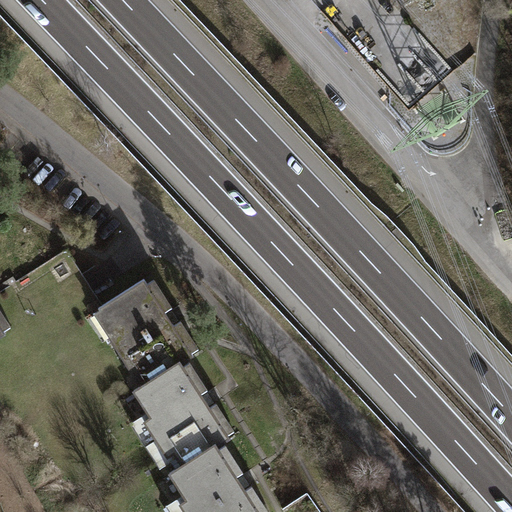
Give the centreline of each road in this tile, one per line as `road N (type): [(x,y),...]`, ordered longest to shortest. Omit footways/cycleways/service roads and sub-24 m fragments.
road 1 (motorway): [(41,0),(511,505)]
road 2 (unclassified): [(0,96),(218,277),(432,511)]
road 3 (motorway): [(511,414),(124,0)]
road 4 (unclassified): [(269,0),(447,203),(478,168),(494,0)]
